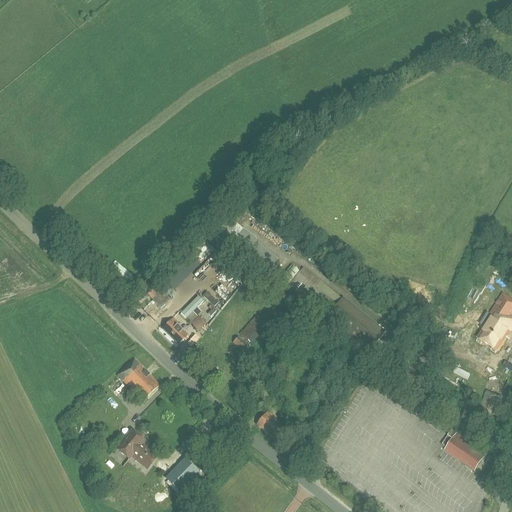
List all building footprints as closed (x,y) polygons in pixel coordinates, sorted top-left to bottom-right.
[(243,229),(232,243),(268,270),(277,259),(255,241),(257,239),(243,229)] [(304,267),(299,272),(292,266),(280,282),(287,288),(327,318),(328,317),(370,352),(385,333),(343,298),(342,299),(304,267)] [(194,286),(203,278),(199,274),(190,281),(194,286)] [(226,285),(232,290),(241,279),(235,275),(226,285)] [(160,309),(171,300),(158,285),(148,295),(160,309)] [(173,299),(179,294),(171,286),(165,291),(173,299)] [(485,327),(478,338),(496,350),(497,350),(504,339),(503,339),(510,329),(511,330),(511,327),(511,320),(507,317),(511,309),(511,301),(503,296),(494,309),(490,316),(491,317),(493,319),(487,329),(485,327)] [(222,311),(227,302),(220,299),(215,308),(222,311)] [(197,329),(205,321),(198,315),(190,323),(197,329)] [(251,344),(267,326),(256,316),(240,334),(251,344)] [(189,338),(187,337),(188,336),(178,326),(179,324),(173,318),(163,329),(179,345),(184,339),(186,341),(189,338)] [(268,351),(269,352),(263,360),(276,370),(282,362),(277,358),(283,351),(274,343),(268,351)] [(408,383),(419,367),(398,352),(387,368),(408,383)] [(143,402),(160,386),(135,360),(118,376),(143,402)] [(160,364),(151,369),(154,375),(163,371),(160,364)] [(261,376),(258,379),(257,378),(251,386),(261,395),(267,388),(264,385),(267,382),(261,376)] [(493,425),(503,397),(488,391),(477,419),(493,425)] [(243,404),(247,399),(242,394),(237,398),(243,404)] [(276,441),(285,430),(275,422),(278,418),(269,411),(257,425),(276,441)] [(129,459),(132,456),(142,444),(145,441),(132,431),(117,449),(129,459)] [(486,455),(456,434),(453,439),(449,436),(442,444),(447,448),(445,450),(475,471),(486,455)] [(142,444),(132,456),(148,469),(158,457),(142,444)] [(175,472),(166,480),(181,494),(191,485),(176,470),(175,472)]
